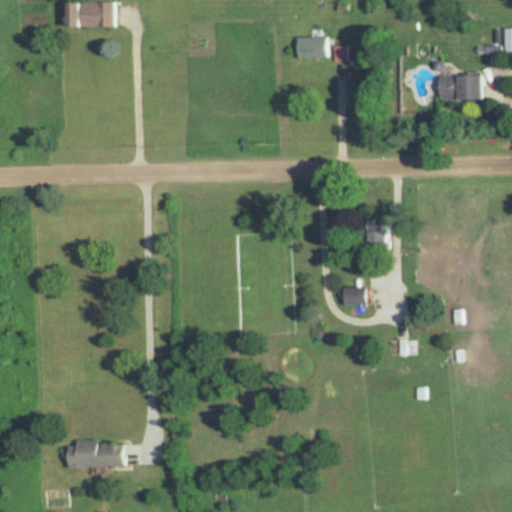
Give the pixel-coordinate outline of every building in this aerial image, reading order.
[(66,27),(117,27),(117,1),(66,1),(66,27)] [(298,36),(298,57),(330,57),(330,36),(298,36)] [(483,74),(440,74),(440,99),(483,99),(483,74)] [(390,217),(368,217),(368,250),(390,250),(390,217)] [(370,306),(370,279),(345,279),(345,306),(370,306)] [(415,341),(389,341),(389,364),(415,364),(415,341)] [(69,467),(127,466),(127,442),(69,442),(69,467)]
